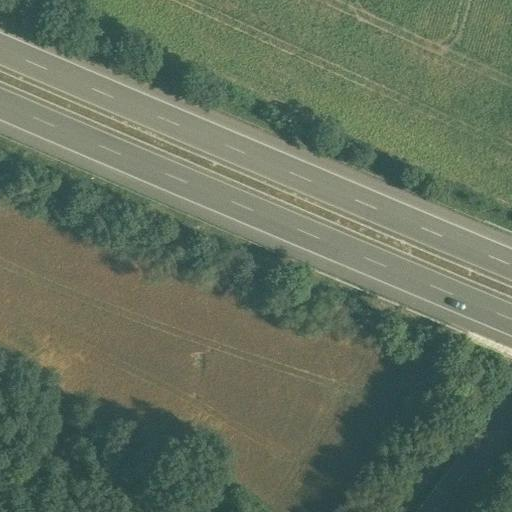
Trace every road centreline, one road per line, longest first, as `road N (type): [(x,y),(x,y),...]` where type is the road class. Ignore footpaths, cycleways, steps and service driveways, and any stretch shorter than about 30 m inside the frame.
road 1 (motorway): [(0,94),(511,315)]
road 2 (motorway): [(511,269),(0,49)]
road 3 (secondary): [(511,408),(434,511)]
